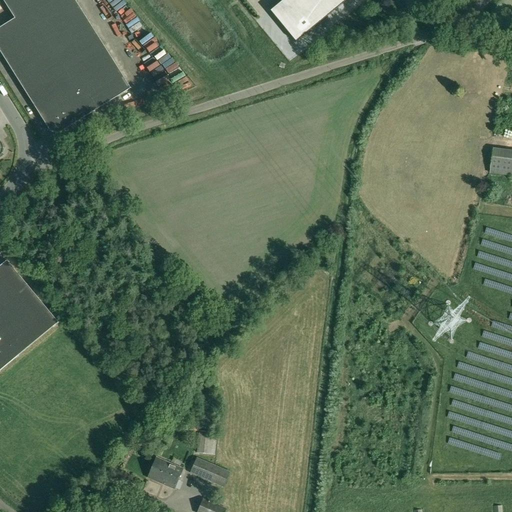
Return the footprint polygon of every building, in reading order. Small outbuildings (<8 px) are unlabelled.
[(3,0),(15,18),(0,27),(0,50),(51,131),(59,133),(131,88),(75,0),(3,0)] [(305,0),(283,0),(282,1),(295,17),(308,32),(322,21),(305,0)] [(329,0),(305,0),(322,21),(337,9),(329,0)] [(329,0),(337,9),(347,0),(329,0)] [(282,1),(266,15),(279,30),(295,17),(282,1)] [(295,17),(279,30),(292,46),(308,32),(295,17)] [(493,148),(489,174),(504,175),(508,150),(493,148)] [(0,370),(58,322),(7,261),(0,266),(0,370)] [(217,433),(209,432),(199,431),(197,453),(215,455),(217,433)] [(157,457),(148,478),(174,490),(183,469),(157,457)] [(191,473),(223,487),(229,472),(197,458),(191,473)] [(197,511),(225,511),(227,509),(203,499),(197,511)]
